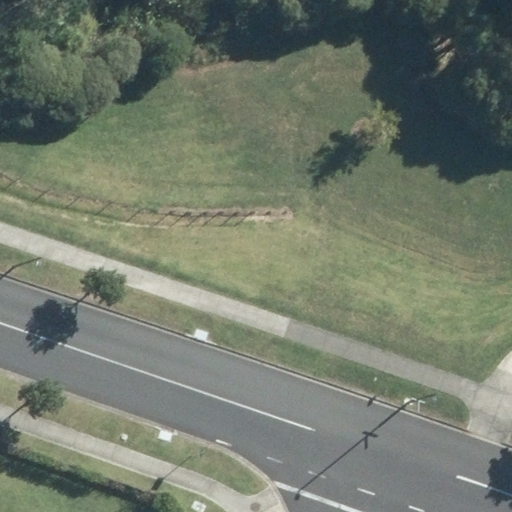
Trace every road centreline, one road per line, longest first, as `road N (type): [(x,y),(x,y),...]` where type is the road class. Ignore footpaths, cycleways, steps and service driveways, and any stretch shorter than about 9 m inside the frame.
road 1 (residential): [(0,320),(388,449)]
road 2 (residential): [(388,449),(511,500)]
